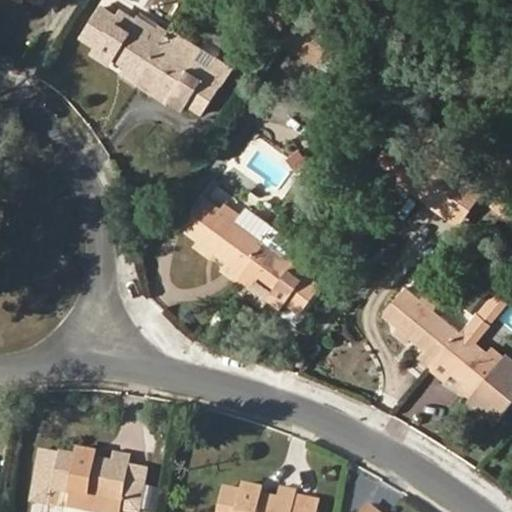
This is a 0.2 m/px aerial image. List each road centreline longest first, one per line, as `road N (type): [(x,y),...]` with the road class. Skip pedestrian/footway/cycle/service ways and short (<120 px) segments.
road 1 (residential): [(103,360),(178,371),(308,407),(411,458),(486,511)]
road 2 (residential): [(103,360),(108,249),(92,184),(33,110),(0,87)]
